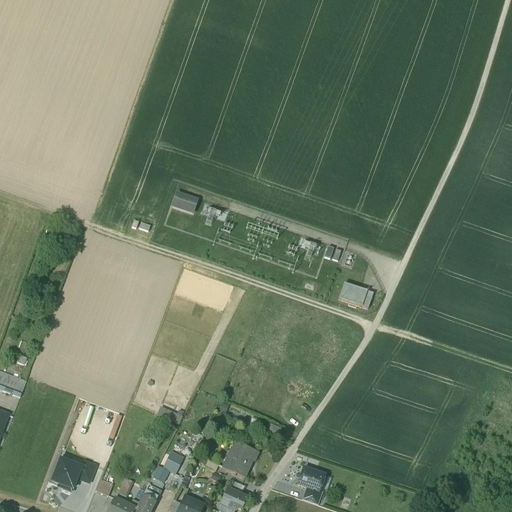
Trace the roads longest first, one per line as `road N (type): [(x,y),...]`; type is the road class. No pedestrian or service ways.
road 1 (track): [(341,373),(374,345),(411,276),(484,118),(511,30)]
road 2 (track): [(0,198),(97,234),(184,0)]
road 3 (track): [(97,234),(381,333)]
road 4 (residential): [(253,511),(341,373)]
road 5 (track): [(382,332),(511,378)]
